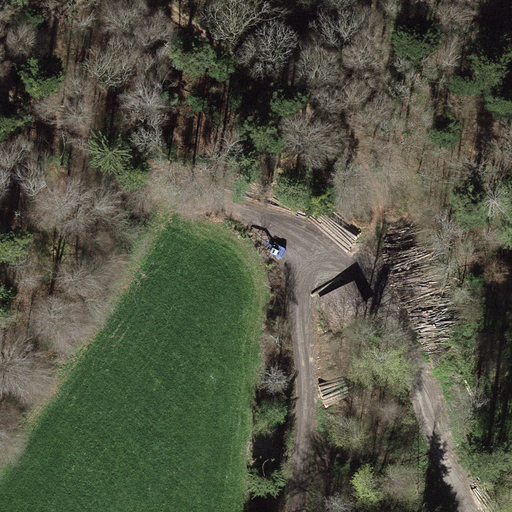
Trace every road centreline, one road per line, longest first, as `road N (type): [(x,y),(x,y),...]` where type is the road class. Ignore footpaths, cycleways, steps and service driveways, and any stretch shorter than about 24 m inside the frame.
road 1 (track): [(290,511),(305,388),(302,295),(317,269),(194,169),(0,99)]
road 2 (track): [(163,0),(363,168),(381,206),(358,268)]
road 3 (track): [(317,269),(358,268),(380,291),(460,511)]
